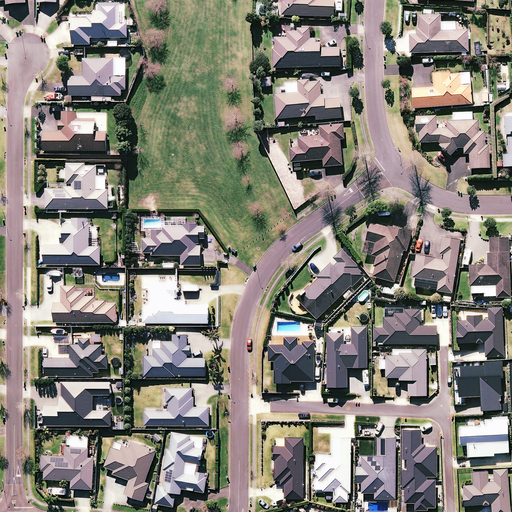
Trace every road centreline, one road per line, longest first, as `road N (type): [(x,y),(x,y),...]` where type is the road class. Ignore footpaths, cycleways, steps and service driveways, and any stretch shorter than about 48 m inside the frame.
road 1 (residential): [(28,50),(18,92),(14,511)]
road 2 (residential): [(394,164),(288,243),(265,271),(243,320),(239,405)]
road 3 (residential): [(239,405),(446,412)]
road 4 (residential): [(374,0),(376,103),(394,164)]
road 5 (residential): [(394,164),(434,196),(511,205)]
